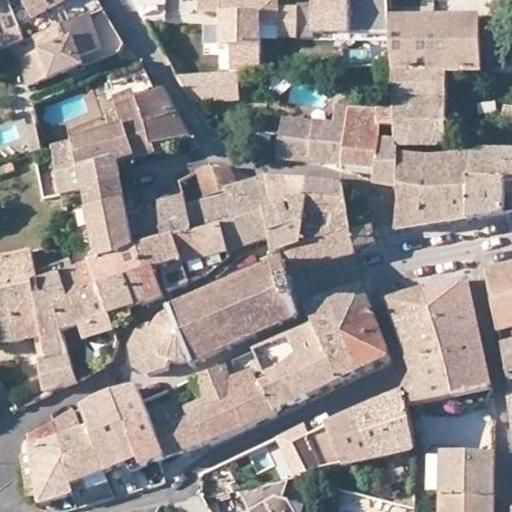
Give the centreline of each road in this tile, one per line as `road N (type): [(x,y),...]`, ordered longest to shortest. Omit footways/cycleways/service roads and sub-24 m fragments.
road 1 (residential): [(392,261),(380,297),(399,370),(207,461),(170,493),(114,511)]
road 2 (residential): [(470,248),(501,406),(509,498)]
road 3 (residential): [(392,261),(379,199),(355,182),(221,157),(214,147)]
road 4 (residential): [(214,147),(114,0)]
road 5 (residential): [(0,441),(122,377)]
road 6 (residential): [(214,147),(139,181),(150,229)]
